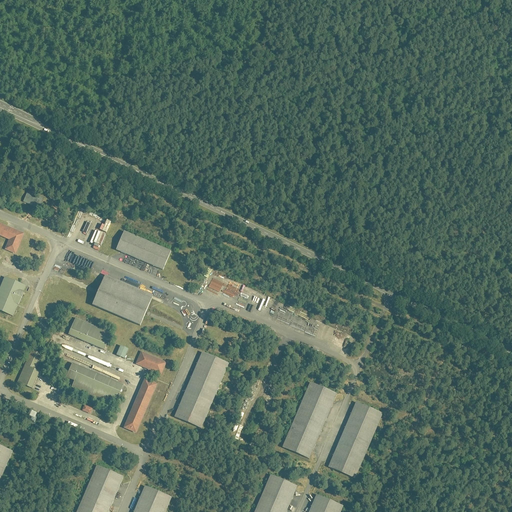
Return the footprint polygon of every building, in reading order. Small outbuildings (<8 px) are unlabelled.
[(27,191),(22,202),(35,208),(40,196),(27,191)] [(0,236),(7,239),(3,251),(14,255),(21,238),(23,233),(0,224),(0,236)] [(120,233),(113,251),(159,270),(167,252),(120,233)] [(101,277),(89,306),(138,326),(150,298),(101,277)] [(2,278),(0,283),(0,312),(11,317),(24,287),(2,278)] [(72,321),(66,336),(102,349),(108,334),(72,321)] [(119,348),(114,358),(122,361),(126,351),(119,348)] [(141,350),(134,365),(160,376),(166,360),(141,350)] [(16,395),(26,400),(38,372),(34,371),(41,355),(32,351),(17,384),(21,385),(16,395)] [(199,352),(172,420),(200,432),(228,364),(199,352)] [(121,386),(70,364),(62,383),(112,405),(121,386)] [(122,429),(134,434),(155,385),(142,380),(122,429)] [(281,449),(310,461),(337,396),(308,384),(281,449)] [(328,470),(357,481),(383,416),(354,404),(328,470)] [(84,406),(81,411),(88,415),(90,409),(84,406)] [(0,445),(0,482),(13,451),(0,445)] [(77,511),(108,511),(123,477),(97,466),(77,511)] [(255,511),(285,511),(296,488),(271,477),(255,511)] [(131,511),(164,511),(171,499),(142,487),(131,511)] [(308,511),(341,511),(343,508),(315,496),(308,511)]
